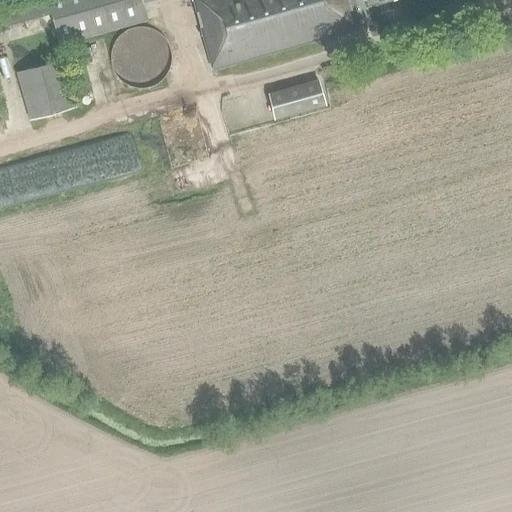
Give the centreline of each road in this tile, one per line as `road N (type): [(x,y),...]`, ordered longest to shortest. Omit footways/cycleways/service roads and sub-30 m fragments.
road 1 (track): [(198,94),(0,148)]
road 2 (track): [(245,210),(208,91)]
